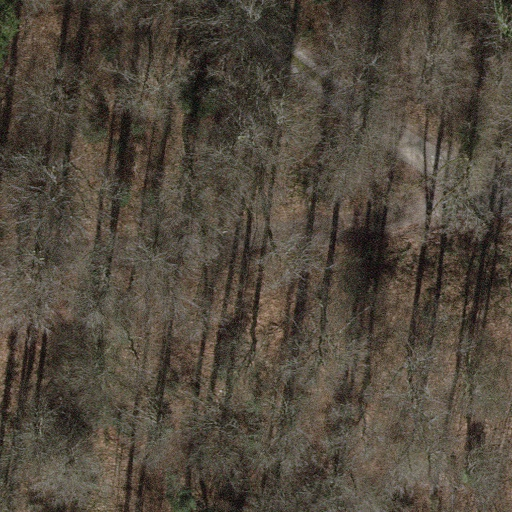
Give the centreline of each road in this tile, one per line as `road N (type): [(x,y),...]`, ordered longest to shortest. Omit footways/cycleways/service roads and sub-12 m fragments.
road 1 (track): [(511,198),(0,264)]
road 2 (track): [(511,183),(294,74),(210,0)]
